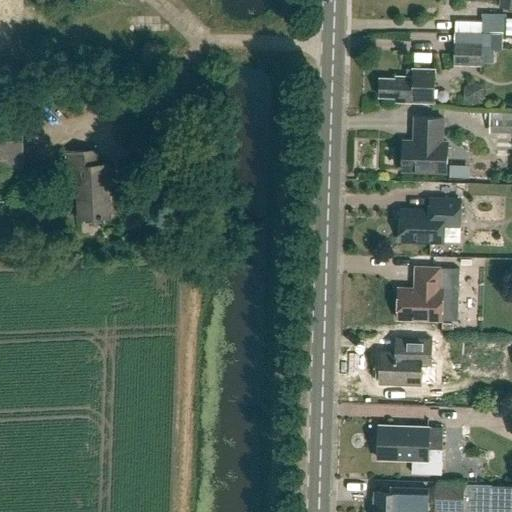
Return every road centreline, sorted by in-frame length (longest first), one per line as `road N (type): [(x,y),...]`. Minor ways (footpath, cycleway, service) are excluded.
road 1 (tertiary): [(315,511),(331,0)]
road 2 (unknown): [(157,46),(330,41)]
